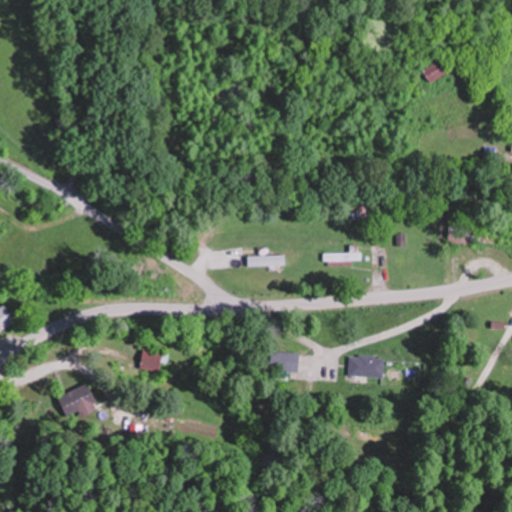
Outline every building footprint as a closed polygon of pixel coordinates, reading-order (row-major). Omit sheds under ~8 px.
[(435,84),(454,71),(445,58),(426,71),(435,84)] [(368,216),(366,204),(350,207),(352,219),(368,216)] [(477,242),(477,221),(449,221),(449,242),(477,242)] [(363,252),(324,252),(324,261),(363,261),(363,252)] [(248,266),(287,266),(287,255),(248,255),(248,266)] [(92,258),(35,262),(36,269),(93,266),(92,258)] [(0,308),(0,331),(17,322),(8,305),(0,308)] [(164,370),(164,349),(144,349),(144,370),(164,370)] [(300,372),(300,351),(274,351),(274,372),(300,372)] [(385,376),(385,355),(350,355),(350,376),(385,376)] [(59,396),(69,421),(101,408),(92,383),(59,396)] [(224,444),(227,431),(190,424),(188,438),(224,444)] [(404,434),(355,430),(354,440),(403,444),(404,434)]
